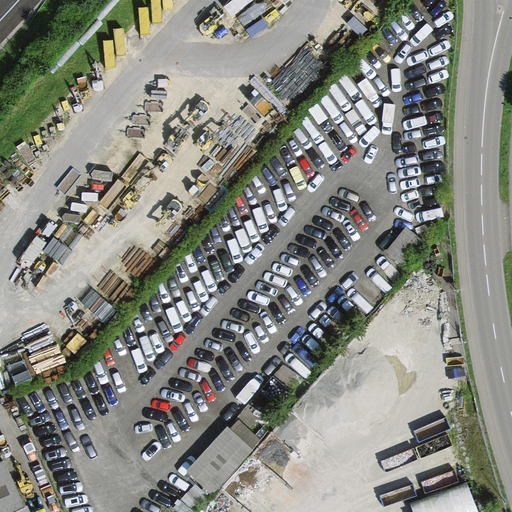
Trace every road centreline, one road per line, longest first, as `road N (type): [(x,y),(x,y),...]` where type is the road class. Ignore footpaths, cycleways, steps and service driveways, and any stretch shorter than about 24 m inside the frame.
road 1 (secondary): [(511,401),(486,246),(480,145),(498,22)]
road 2 (unknown): [(486,246),(258,466)]
